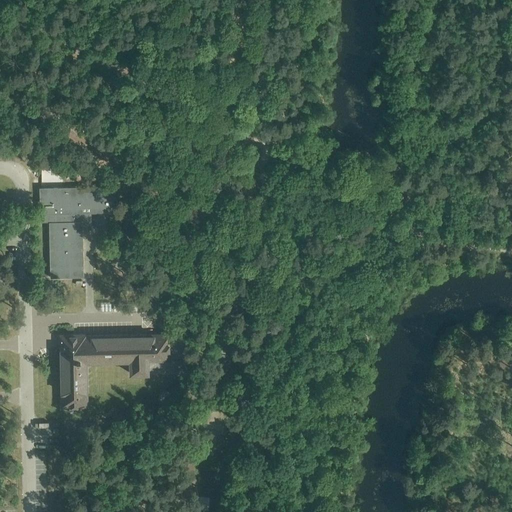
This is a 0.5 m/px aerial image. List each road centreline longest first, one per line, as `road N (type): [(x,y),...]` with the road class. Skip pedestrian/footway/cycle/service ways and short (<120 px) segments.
road 1 (unclassified): [(0,169),(22,188),(29,511)]
road 2 (track): [(260,0),(265,258),(290,312)]
road 3 (track): [(290,312),(297,363),(271,442),(270,511)]
